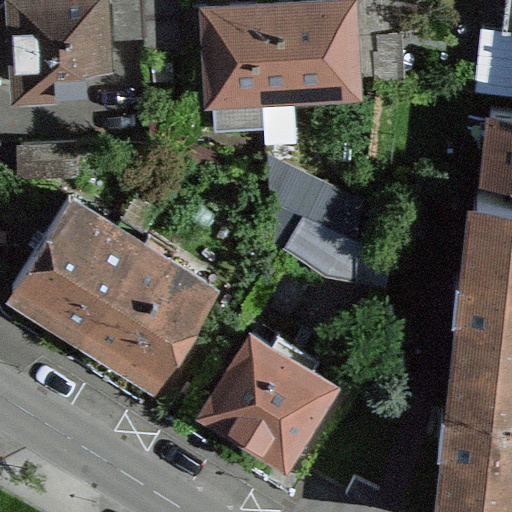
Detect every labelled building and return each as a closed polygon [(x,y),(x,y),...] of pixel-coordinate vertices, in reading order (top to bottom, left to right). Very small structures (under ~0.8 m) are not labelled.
[(100,54),(98,0),(15,0),(18,81),(82,77),(81,55),(100,54)] [(139,0),(110,0),(112,30),(141,29),(139,0)] [(179,0),(139,0),(141,29),(142,44),(182,41),(179,0)] [(258,83),(254,0),(204,0),(210,86),(258,83)] [(254,0),(258,83),(354,78),(350,29),(376,26),(382,26),(380,0),(254,0)] [(413,0),(380,0),(382,26),(414,25),(413,0)] [(511,0),(503,0),(500,22),(511,23),(511,0)] [(258,83),(210,86),(212,118),(260,116),(258,83)] [(511,104),(492,102),(484,170),(511,172),(511,104)] [(76,137),(18,138),(18,174),(76,173),(76,137)] [(511,511),(511,190),(475,186),(466,268),(456,266),(452,301),(463,302),(452,401),(441,400),(437,436),(448,437),(439,511),(511,511)] [(314,187),(303,210),(355,234),(358,210),(314,187)] [(82,326),(138,237),(65,192),(11,281),(82,326)] [(303,210),(300,209),(281,240),(326,269),(382,278),(388,250),(355,234),(303,210)] [(209,283),(138,237),(82,326),(154,370),(209,283)] [(204,400),(280,449),(326,375),(309,364),(315,352),(275,327),(269,337),(249,325),(204,400)]
